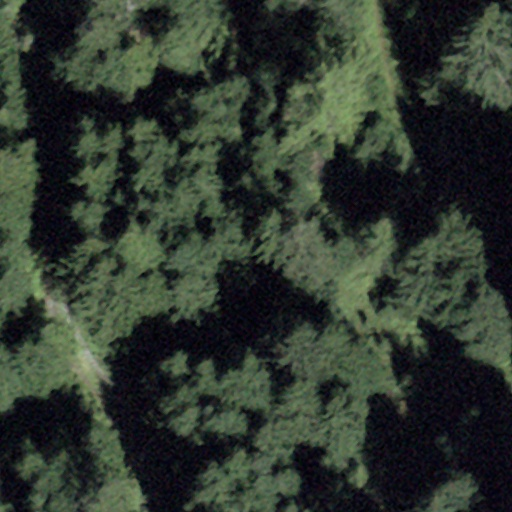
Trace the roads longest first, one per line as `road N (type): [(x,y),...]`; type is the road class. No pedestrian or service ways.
road 1 (track): [(23,0),(40,65),(60,316),(137,452),(153,511)]
road 2 (track): [(511,290),(449,201),(384,0)]
